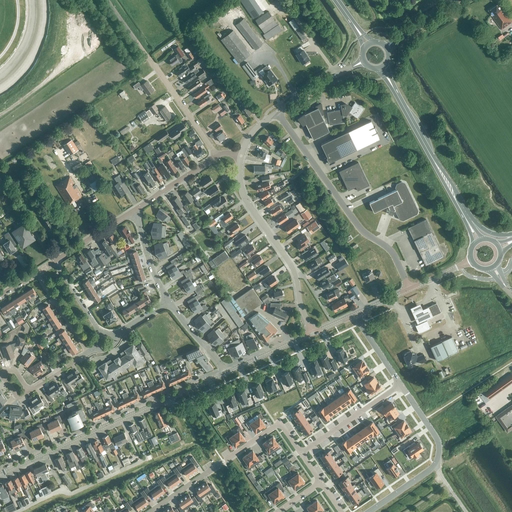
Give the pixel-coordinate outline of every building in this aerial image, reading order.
[(240,0),(253,19),(265,10),(258,0),(240,0)] [(502,29),(511,22),(511,20),(499,3),(488,11),(502,29)] [(264,33),(277,24),(268,11),(255,20),(264,33)] [(255,50),(263,44),(243,19),(236,25),(255,50)] [(267,40),(282,30),(278,24),(263,35),(267,40)] [(302,40),(306,37),(299,27),(295,30),(302,40)] [(221,39),(239,63),(251,54),(233,30),(221,39)] [(160,49),(162,51),(172,45),(176,41),(174,39),(170,43),(166,46),(166,45),(160,49)] [(178,54),(175,56),(175,55),(171,58),(168,60),(172,65),(179,61),(180,63),(183,61),(180,57),(184,55),(178,46),(174,49),(178,54)] [(296,54),(302,63),(309,59),(306,55),(303,50),(296,54)] [(252,80),(257,76),(247,62),(242,66),(252,80)] [(179,69),(180,70),(177,73),(179,76),(186,72),(188,74),(196,69),(193,65),(189,68),(186,64),(179,69)] [(262,69),(265,72),(265,73),(261,76),(269,86),(277,79),(270,70),(269,70),(266,66),(262,69)] [(199,71),(197,68),(184,77),(185,78),(182,79),(186,84),(196,76),(195,75),(196,74),(195,73),(199,71)] [(205,73),(203,69),(196,74),(199,78),(205,73)] [(215,78),(219,84),(225,79),(221,74),(215,78)] [(201,84),(200,82),(203,79),(201,76),(194,81),(195,82),(189,87),(191,91),(201,84)] [(148,95),(154,90),(147,81),(141,85),(139,82),(133,86),(135,89),(138,87),(141,91),(144,89),(148,95)] [(200,90),(194,94),(196,98),(207,91),(205,89),(209,86),(207,84),(200,89),(200,90)] [(129,98),(123,91),(119,94),(122,99),(124,98),(126,101),(129,98)] [(200,107),(210,100),(209,97),(211,95),(210,93),(204,98),(198,103),(200,107)] [(251,113),(247,108),(249,106),(243,97),(238,100),(241,104),(240,105),(239,107),(240,109),(241,110),(246,116),(247,116),(249,115),(249,114),(251,113)] [(350,108),(346,105),(345,111),(348,113),(349,112),(358,118),(364,109),(355,102),(350,108)] [(159,110),(157,107),(154,104),(148,108),(149,109),(145,112),(144,110),(138,115),(143,123),(150,118),(149,117),(153,114),(153,115),(156,112),(159,116),(162,115),(166,120),(172,116),(165,106),(159,110)] [(308,133),(313,139),(317,138),(317,137),(329,131),(321,115),(323,114),(321,104),(312,109),(313,110),(304,114),(298,118),(302,124),(305,123),(309,132),(308,133)] [(345,111),(346,105),(341,106),(341,109),(327,112),(329,125),(344,122),(343,115),(344,114),(346,115),(345,116),(348,113),(345,111)] [(239,124),(244,121),(237,111),(232,115),(236,121),(237,121),(239,124)] [(334,160),(357,149),(379,138),(376,132),(377,132),(374,126),(373,127),(370,120),(348,131),(321,144),(327,157),(326,157),(326,156),(325,156),(329,164),(335,161),(335,160),(334,161),(334,160)] [(222,130),(221,128),(222,127),(219,122),(213,127),(216,131),(218,133),(215,135),(220,142),(227,136),(223,130),(222,130)] [(186,128),(183,124),(170,133),(174,139),(182,134),(181,132),(186,128)] [(127,126),(119,131),(122,135),(128,132),(127,131),(129,129),(127,126)] [(156,138),(159,142),(169,135),(166,130),(156,138)] [(268,137),(264,141),(269,146),(272,149),(277,145),(275,143),(273,141),(268,137)] [(65,144),(72,154),(80,149),(73,139),(65,144)] [(143,148),(146,152),(152,148),(149,143),(143,148)] [(198,158),(205,153),(200,146),(198,147),(196,144),(193,146),(195,149),(193,151),(198,158)] [(157,154),(163,150),(160,145),(154,149),(157,154)] [(184,147),(182,148),(187,155),(189,154),(191,152),(188,147),(187,145),(184,147)] [(167,154),(173,150),(170,146),(164,150),(167,154)] [(257,152),(256,155),(256,156),(257,156),(256,156),(264,159),(265,157),(269,159),(271,155),(266,153),(267,152),(261,149),(259,153),(258,152),(258,153),(257,152)] [(157,154),(160,158),(166,154),(164,150),(157,154)] [(186,165),(190,162),(184,153),(181,155),(183,158),(182,159),(186,165)] [(111,161),(113,165),(120,161),(118,156),(111,161)] [(180,169),(184,166),(177,156),(175,158),(177,161),(175,162),(180,169)] [(280,166),(274,165),(273,165),(273,168),(278,169),(280,169),(283,166),(286,159),(284,157),(280,166)] [(169,159),(167,160),(165,162),(172,173),(173,172),(174,173),(175,172),(175,171),(177,170),(169,159)] [(358,162),(339,171),(348,190),(355,187),(357,190),(369,185),(358,162)] [(158,167),(157,168),(161,174),(162,174),(165,178),(166,178),(167,178),(168,177),(168,176),(170,175),(167,171),(168,171),(167,170),(163,164),(161,165),(158,167)] [(265,164),(264,166),(254,166),(253,166),(253,173),(254,173),(264,173),(268,173),(268,168),(271,168),(272,165),(265,164)] [(139,176),(142,174),(138,170),(136,168),(135,166),(133,167),(135,169),(139,176)] [(160,175),(155,167),(154,166),(151,167),(156,175),(154,176),(158,182),(159,182),(160,182),(160,181),(162,179),(159,175),(160,175)] [(140,177),(133,167),(133,168),(132,167),(130,169),(133,174),(136,179),(139,177),(135,172),(136,172),(140,177)] [(153,180),(148,172),(143,175),(145,179),(144,181),(145,183),(147,182),(151,187),(152,187),(153,186),(155,184),(153,180)] [(114,193),(116,196),(117,196),(117,197),(125,192),(120,185),(123,183),(118,175),(114,178),(117,183),(111,187),(114,192),(114,193)] [(75,212),(83,206),(78,199),(82,196),(70,176),(56,185),(68,205),(70,204),(71,205),(75,212)] [(205,187),(213,181),(210,176),(201,182),(203,184),(201,185),(203,188),(205,187)] [(96,180),(91,183),(94,188),(99,185),(96,180)] [(268,181),(263,184),(263,183),(256,186),(258,191),(262,190),(262,191),(271,187),(268,181)] [(135,182),(133,183),(131,184),(137,194),(139,192),(140,194),(145,191),(140,184),(138,185),(135,182)] [(396,190),(383,196),(369,203),(374,212),(388,205),(389,209),(388,213),(392,215),(394,210),(395,210),(399,219),(403,220),(416,214),(418,210),(405,183),(401,182),(397,184),(395,188),(396,190)] [(211,197),(220,191),(216,185),(208,191),(211,197)] [(198,195),(202,192),(198,187),(191,192),(195,197),(198,195)] [(269,195),(276,191),(274,187),(267,191),(267,190),(264,192),(264,193),(260,195),(262,199),(266,197),(266,198),(270,195),(269,195)] [(280,201),(285,199),(295,192),(293,189),(289,191),(287,193),(278,198),(280,201)] [(188,204),(193,200),(187,192),(182,195),(188,204)] [(289,205),(294,201),(291,196),(286,199),(289,205)] [(184,212),(180,207),(183,205),(177,197),(172,201),(177,209),(176,210),(180,215),(184,212)] [(224,197),(221,199),(220,197),(203,208),(205,211),(211,206),(212,207),(216,205),(215,204),(216,203),(220,208),(228,202),(224,197)] [(268,207),(276,201),(274,198),(271,200),(270,197),(264,201),(268,207)] [(300,212),(301,212),(306,208),(301,201),(295,205),(300,212)] [(273,215),(282,210),(284,208),(281,203),(270,210),(273,215)] [(160,209),(156,215),(163,220),(163,219),(167,222),(170,217),(167,215),(160,209)] [(293,212),(291,209),(288,211),(285,214),(285,213),(276,219),(279,224),(288,218),(286,216),(293,212)] [(312,216),(307,209),(300,213),(305,221),(312,216)] [(222,217),(223,217),(218,220),(223,227),(228,224),(227,223),(231,220),(230,219),(233,217),(229,212),(222,217)] [(54,214),(49,217),(47,218),(45,214),(42,216),(45,220),(43,222),(48,229),(47,230),(48,230),(52,228),(51,227),(54,225),(53,223),(58,220),(54,214)] [(192,222),(197,230),(201,227),(197,221),(196,219),(192,222)] [(412,236),(430,227),(426,219),(408,227),(412,236)] [(288,233),(295,228),(298,226),(295,220),(291,223),(285,227),(286,230),(287,232),(288,232),(288,233)] [(320,227),(315,221),(306,227),(311,233),(320,227)] [(25,224),(17,229),(14,231),(12,232),(16,237),(16,236),(23,246),(34,238),(29,230),(30,230),(28,227),(27,228),(25,224)] [(237,224),(227,231),(231,236),(238,231),(237,230),(240,228),(237,224)] [(129,245),(134,242),(130,234),(129,234),(130,233),(129,232),(130,232),(129,230),(128,230),(127,229),(125,226),(122,229),(119,231),(122,235),(124,238),(126,237),(129,241),(128,242),(129,245)] [(430,227),(412,236),(419,252),(420,251),(421,253),(422,253),(426,260),(429,261),(440,256),(442,252),(430,227)] [(311,241),(322,234),(320,229),(308,236),(311,241)] [(10,254),(13,252),(12,252),(16,249),(12,243),(14,242),(8,232),(4,235),(7,242),(4,244),(8,251),(10,254)] [(116,246),(119,244),(115,238),(113,234),(108,237),(112,243),(114,242),(116,246)] [(298,244),(297,245),(298,247),(299,247),(298,248),(300,250),(301,250),(307,246),(306,243),(308,242),(309,241),(308,239),(305,234),(297,240),(300,243),(298,244)] [(248,239),(245,235),(236,241),(240,247),(249,241),(247,240),(248,239)] [(232,239),(223,245),(225,248),(234,242),(232,239)] [(106,249),(107,250),(105,251),(107,256),(113,252),(109,246),(109,247),(105,240),(102,241),(100,242),(100,243),(99,243),(104,250),(106,249)] [(156,253),(169,247),(166,242),(162,244),(162,242),(154,246),(156,253)] [(243,252),(245,254),(247,258),(250,256),(249,254),(255,249),(252,245),(246,250),(243,252)] [(169,247),(156,253),(160,259),(168,256),(167,254),(171,253),(169,247)] [(318,253),(314,247),(309,250),(309,252),(303,256),(304,258),(305,260),(306,260),(309,258),(309,259),(313,257),(318,253)] [(89,259),(91,258),(92,260),(92,262),(90,262),(93,266),(98,263),(90,250),(87,251),(85,252),(85,253),(89,259)] [(128,260),(138,256),(136,251),(130,253),(131,257),(130,257),(129,256),(127,257),(128,260)] [(212,260),(216,266),(229,257),(224,251),(212,260)] [(77,257),(81,263),(79,264),(83,271),(90,266),(86,261),(85,261),(81,254),(77,257)] [(109,262),(107,258),(106,259),(102,254),(95,258),(101,267),(109,262)] [(327,258),(330,262),(336,258),(333,254),(327,258)] [(253,261),(251,262),(254,268),(263,261),(262,260),(263,260),(260,255),(253,260),(253,261)] [(315,260),(315,261),(309,265),(310,267),(310,268),(311,269),(312,270),(315,268),(319,266),(317,264),(322,261),(320,256),(315,260)] [(172,263),(166,267),(169,273),(177,268),(175,265),(178,263),(178,262),(177,260),(175,258),(170,261),(172,263)] [(344,259),(335,265),(339,270),(348,265),(344,259)] [(240,269),(248,264),(246,261),(238,266),(240,269)] [(139,262),(134,264),(135,268),(134,268),(133,267),(130,268),(131,271),(141,268),(139,262)] [(264,276),(271,271),(268,266),(261,271),(258,273),(260,275),(262,274),(264,276)] [(318,280),(330,272),(327,267),(319,272),(319,273),(315,275),(316,277),(316,278),(317,279),(318,279),(318,280)] [(177,268),(169,273),(173,279),(183,273),(185,275),(190,272),(189,269),(185,272),(184,270),(182,270),(180,272),(177,268)] [(366,282),(374,278),(371,270),(363,274),(366,282)] [(247,276),(250,280),(257,275),(254,271),(247,276)] [(187,278),(181,282),(184,288),(192,283),(190,279),(193,277),(193,276),(190,272),(185,275),(187,278)] [(143,273),(137,275),(138,278),(134,279),(135,282),(139,280),(139,281),(145,279),(143,273)] [(327,279),(320,283),(322,286),(321,287),(322,288),(323,288),(323,289),(330,285),(329,283),(332,281),(332,282),(337,279),(334,274),(326,278),(327,279)] [(271,286),(278,281),(274,276),(267,281),(264,284),(266,286),(269,284),(271,286)] [(86,288),(95,282),(93,280),(91,281),(91,283),(90,283),(88,279),(83,283),(86,288)] [(96,284),(95,282),(86,288),(89,293),(94,289),(92,286),(93,285),(94,286),(96,284)] [(192,283),(184,288),(188,294),(194,290),(196,292),(201,289),(200,287),(199,285),(197,285),(195,286),(192,283)] [(32,288),(27,291),(33,301),(35,299),(34,297),(33,297),(32,296),(36,293),(32,288)] [(245,315),(262,302),(252,288),(234,300),(245,315)] [(334,291),(326,295),(328,298),(328,300),(329,300),(329,301),(337,297),(340,296),(338,292),(340,291),(338,288),(334,291)] [(350,290),(352,292),(348,295),(347,294),(344,296),(345,299),(349,297),(351,300),(355,297),(354,296),(356,295),(357,295),(352,288),(350,290)] [(97,293),(94,289),(89,293),(92,298),(101,292),(100,290),(97,291),(97,293)] [(197,295),(187,301),(191,307),(199,302),(196,299),(199,297),(199,296),(199,294),(203,292),(201,289),(196,292),(197,295)] [(283,300),(283,296),(282,290),(273,292),(274,296),(271,296),(272,299),(275,298),(279,297),(279,301),(283,300)] [(33,301),(27,291),(22,295),(25,300),(29,298),(30,299),(29,300),(31,302),(33,301)] [(103,294),(101,292),(92,298),(95,303),(101,299),(98,295),(99,295),(100,295),(103,294)] [(142,298),(145,303),(150,300),(147,295),(145,292),(142,293),(145,297),(142,298)] [(25,300),(22,295),(17,298),(23,307),(25,306),(23,303),(23,304),(22,303),(25,300)] [(145,303),(142,298),(138,301),(138,300),(138,298),(137,296),(135,298),(140,307),(145,303)] [(23,307),(17,298),(11,301),(15,307),(19,304),(20,306),(19,306),(20,309),(23,307)] [(136,302),(132,305),(135,310),(140,307),(135,298),(132,299),(134,301),(135,301),(136,302)] [(336,301),(337,303),(332,305),(333,309),(334,310),(334,311),(335,311),(340,309),(341,309),(342,309),(342,308),(347,305),(344,298),(336,301)] [(15,307),(11,301),(6,305),(12,314),(15,313),(13,310),(12,310),(11,309),(15,307)] [(127,302),(125,304),(131,313),(135,310),(132,305),(128,307),(128,306),(128,305),(127,302)] [(199,302),(191,307),(195,313),(201,310),(202,312),(208,309),(206,306),(205,305),(204,304),(201,306),(199,302)] [(110,303),(107,305),(105,306),(108,311),(109,310),(109,311),(103,315),(109,323),(110,323),(112,322),(112,321),(116,318),(111,310),(114,308),(110,303)] [(280,308),(280,304),(280,303),(270,303),(270,308),(274,310),(272,315),(283,320),(287,312),(280,309),(280,308)] [(436,303),(427,307),(431,316),(440,312),(436,303)] [(131,313),(125,304),(123,305),(124,308),(126,308),(122,311),(126,316),(131,313)] [(420,304),(410,309),(417,324),(432,317),(427,307),(422,310),(420,304)] [(1,308),(6,316),(9,314),(10,315),(12,314),(6,305),(1,308)] [(42,316),(51,310),(48,305),(42,308),(45,312),(44,313),(43,312),(40,314),(42,316)] [(51,310),(42,316),(43,318),(46,317),(45,316),(47,315),(49,319),(55,315),(51,310)] [(277,330),(269,322),(258,312),(248,319),(257,331),(260,334),(259,335),(264,341),(269,338),(277,330)] [(198,327),(209,318),(205,314),(202,316),(201,315),(195,321),(198,327)] [(55,315),(49,319),(52,322),(50,323),(50,322),(47,324),(49,326),(58,320),(55,315)] [(19,325),(23,322),(24,321),(20,316),(15,319),(19,325)] [(212,322),(209,318),(198,327),(204,331),(210,326),(209,325),(212,322)] [(62,326),(58,320),(49,326),(50,329),(53,327),(52,326),(53,325),(56,329),(62,326)] [(427,320),(415,325),(419,333),(430,328),(427,320)] [(4,334),(10,330),(7,325),(1,329),(4,334)] [(211,341),(222,332),(218,328),(215,331),(214,330),(208,335),(211,341)] [(58,341),(68,335),(64,330),(59,333),(61,337),(60,338),(59,337),(57,339),(58,341)] [(225,337),(222,332),(211,341),(217,346),(223,341),(222,340),(225,337)] [(250,348),(257,346),(253,337),(251,334),(246,336),(247,340),(246,340),(250,348)] [(68,335),(58,341),(60,343),(62,342),(62,341),(63,340),(65,344),(71,340),(68,335)] [(437,360),(448,355),(458,351),(451,336),(442,341),(430,346),(437,360)] [(10,344),(2,347),(7,359),(14,356),(13,352),(14,350),(16,346),(21,348),(25,340),(19,337),(16,344),(13,343),(10,345),(10,344)] [(238,339),(233,342),(239,354),(245,350),(241,343),(240,343),(238,339)] [(71,340),(65,344),(68,348),(67,348),(66,348),(63,349),(65,352),(74,345),(71,340)] [(239,354),(233,342),(228,344),(229,348),(228,348),(232,356),(239,354)] [(105,362),(98,367),(106,379),(133,362),(135,366),(143,360),(139,354),(142,353),(144,356),(148,354),(141,343),(137,346),(140,349),(137,351),(133,345),(125,350),(120,353),(122,356),(119,357),(118,357),(114,359),(115,360),(112,362),(110,360),(105,363),(105,362)] [(78,351),(74,345),(65,352),(66,354),(69,352),(68,351),(70,350),(72,354),(78,351)] [(23,355),(20,359),(24,363),(27,366),(35,357),(31,353),(28,350),(24,346),(21,353),(23,355)] [(186,353),(186,354),(189,359),(195,356),(197,358),(195,360),(196,361),(198,360),(207,370),(213,368),(203,356),(205,354),(199,347),(186,353)] [(342,348),(336,351),(339,358),(337,359),(339,364),(342,363),(341,361),(347,358),(346,357),(347,357),(345,352),(344,352),(342,348)] [(41,353),(46,361),(50,358),(45,350),(41,353)] [(415,361),(421,363),(426,361),(423,354),(417,357),(416,354),(415,355),(414,354),(413,353),(412,353),(410,351),(406,353),(405,354),(404,354),(404,355),(404,356),(403,357),(407,365),(415,361)] [(327,355),(320,358),(325,368),(331,366),(333,370),(337,369),(333,359),(329,361),(327,355)] [(316,360),(309,363),(312,368),(310,369),(312,375),(314,374),(315,375),(321,372),(316,360)] [(349,370),(351,368),(354,373),(365,365),(366,365),(363,361),(362,360),(356,365),(354,362),(347,367),(349,370)] [(43,367),(40,362),(30,368),(32,372),(33,372),(36,376),(43,371),(41,368),(43,367)] [(365,365),(354,373),(358,377),(357,378),(359,381),(364,377),(363,375),(369,370),(365,365)] [(299,367),(292,370),(297,380),(303,378),(305,381),(308,380),(305,372),(302,374),(299,367)] [(185,378),(183,372),(180,374),(177,369),(175,370),(180,380),(185,378)] [(79,372),(76,374),(74,371),(69,374),(75,382),(77,381),(79,383),(84,379),(79,372)] [(284,381),(281,382),(285,391),(288,389),(287,386),(293,384),(288,372),(281,375),(282,377),(284,381)] [(511,373),(511,374),(486,393),(490,399),(511,382),(511,373)] [(69,374),(64,377),(67,382),(65,384),(70,392),(73,390),(70,386),(75,382),(69,374)] [(174,383),(172,377),(169,379),(167,374),(164,375),(166,380),(169,385),(174,383)] [(363,385),(366,390),(377,382),(374,377),(367,381),(365,379),(359,383),(361,386),(363,385)] [(268,381),(266,382),(268,387),(266,387),(268,391),(270,390),(270,391),(277,389),(277,388),(279,387),(277,383),(275,384),(272,378),(268,380),(268,381)] [(152,381),(150,382),(154,392),(160,390),(157,384),(154,386),(152,381)] [(59,387),(56,382),(51,386),(57,394),(62,391),(65,396),(68,394),(62,386),(60,387),(59,387)] [(377,382),(366,390),(369,394),(368,395),(370,398),(375,395),(373,392),(381,387),(380,386),(380,385),(378,383),(379,383),(378,383),(377,382)] [(255,394),(252,395),(255,402),(264,398),(263,395),(259,384),(253,387),(255,394)] [(51,386),(46,389),(49,393),(49,394),(47,396),(51,402),(54,400),(52,397),(57,394),(51,386)] [(149,395),(146,389),(143,390),(141,386),(139,387),(141,391),(141,392),(143,397),(149,395)] [(345,392),(351,401),(356,398),(350,389),(345,392)] [(244,391),(237,393),(242,404),(248,401),(249,405),(253,403),(250,397),(247,398),(244,391)] [(344,391),(340,394),(346,404),(351,401),(345,392),(344,391)] [(134,401),(132,396),(129,397),(126,392),(124,393),(129,404),(134,401)] [(340,394),(335,397),(342,407),(346,404),(340,394)] [(39,395),(34,398),(40,407),(44,404),(46,407),(49,405),(45,398),(43,400),(42,400),(39,395)] [(229,404),(226,406),(229,412),(233,411),(231,407),(237,405),(233,395),(227,398),(229,404)] [(123,406),(121,401),(118,402),(116,397),(113,398),(115,403),(118,409),(123,406)] [(335,397),(331,400),(337,410),(342,407),(335,397)] [(32,406),(32,407),(29,409),(33,414),(36,412),(41,409),(40,407),(34,398),(29,402),(32,406)] [(331,400),(326,403),(327,405),(333,413),(337,410),(331,400)] [(380,411),(384,415),(395,408),(395,407),(394,406),(395,406),(394,406),(392,404),(393,403),(392,403),(392,402),(384,408),(382,405),(377,409),(379,411),(380,411)] [(215,403),(208,406),(213,416),(219,414),(220,416),(223,415),(221,410),(218,411),(215,403)] [(101,404),(99,405),(104,415),(109,413),(106,407),(103,409),(101,404)] [(323,408),(329,416),(333,413),(327,405),(323,408)] [(4,410),(0,414),(0,415),(3,418),(5,416),(9,416),(9,420),(15,420),(15,417),(16,407),(10,406),(10,412),(9,412),(6,412),(4,410)] [(322,406),(317,410),(324,420),(329,416),(323,408),(322,406)] [(511,406),(499,417),(508,430),(511,426),(511,406)] [(16,407),(15,417),(20,418),(20,419),(26,419),(28,418),(31,416),(27,410),(27,409),(24,411),(22,411),(22,407),(16,407)] [(301,407),(291,414),(294,419),(302,414),(305,412),(301,407)] [(72,415),(68,416),(73,427),(82,423),(81,421),(87,418),(82,408),(72,412),(72,413),(71,413),(72,415)] [(395,408),(384,415),(387,420),(386,420),(388,423),(394,420),(392,417),(398,413),(395,408)] [(98,418),(96,412),(93,413),(90,409),(88,410),(90,415),(93,420),(98,418)] [(162,410),(155,414),(161,428),(169,425),(162,410)] [(259,417),(254,420),(260,429),(265,426),(261,420),(263,418),(260,413),(257,415),(259,417)] [(302,414),(294,419),(298,424),(306,419),(302,414)] [(56,430),(61,427),(59,422),(62,421),(59,415),(54,418),(55,420),(52,421),(56,430)] [(147,425),(144,418),(138,421),(142,428),(145,427),(147,432),(146,432),(148,437),(152,435),(147,425)] [(48,420),(46,421),(45,419),(43,421),(46,428),(49,427),(51,432),(56,430),(52,421),(49,423),(48,420)] [(306,419),(298,424),(301,429),(309,424),(309,423),(306,419)] [(260,429),(254,420),(250,424),(248,421),(245,423),(248,428),(251,426),(255,432),(260,429)] [(390,426),(392,429),(393,428),(396,433),(407,425),(406,423),(404,421),(397,425),(395,422),(390,426)] [(309,424),(301,429),(305,434),(315,427),(311,422),(309,423),(309,424)] [(372,422),(368,425),(373,434),(374,435),(379,432),(372,422)] [(39,438),(44,436),(41,430),(44,429),(41,423),(37,426),(38,428),(35,429),(39,438)] [(144,440),(143,437),(140,432),(139,432),(136,426),(135,426),(133,423),(128,426),(131,432),(134,431),(138,439),(140,442),(144,440)] [(368,426),(363,428),(369,437),(373,434),(368,425),(367,425),(368,426)] [(407,425),(396,433),(399,438),(401,441),(406,437),(404,435),(410,430),(408,427),(409,427),(407,425)] [(234,434),(240,443),(245,440),(243,437),(241,433),(243,432),(240,427),(237,429),(239,431),(234,434)] [(39,438),(35,429),(32,431),(31,428),(26,431),(28,436),(31,435),(34,440),(39,438)] [(363,428),(359,432),(365,440),(369,437),(363,428)] [(20,447),(25,445),(22,439),(25,438),(22,432),(18,435),(19,437),(16,438),(20,447)] [(177,432),(168,436),(171,443),(180,439),(177,432)] [(359,432),(354,435),(360,443),(365,440),(359,432)] [(117,445),(127,440),(124,433),(113,438),(117,445)] [(240,443),(234,434),(229,437),(228,435),(225,437),(228,442),(231,440),(235,446),(240,443)] [(108,435),(102,438),(105,444),(103,445),(107,453),(112,450),(114,455),(118,453),(115,448),(112,441),(111,441),(108,435)] [(354,435),(350,438),(356,446),(355,446),(357,448),(361,444),(360,443),(354,435)] [(20,447),(16,438),(13,440),(12,437),(7,440),(9,445),(12,444),(15,449),(20,447)] [(272,437),(268,440),(275,451),(280,448),(276,441),(272,437)] [(346,440),(345,441),(351,449),(352,449),(351,449),(355,446),(356,446),(350,438),(346,441),(346,440)] [(101,444),(99,444),(97,440),(93,442),(98,453),(98,452),(100,456),(98,457),(102,467),(106,466),(102,455),(107,453),(103,445),(102,445),(101,444)] [(275,451),(268,440),(263,443),(267,449),(265,451),(268,456),(275,451)] [(345,441),(341,444),(347,452),(351,449),(345,441)] [(415,445),(413,442),(403,450),(406,454),(410,452),(412,456),(413,455),(413,456),(418,453),(418,452),(423,448),(422,447),(423,447),(420,443),(419,444),(419,442),(415,445)] [(94,462),(98,460),(90,443),(86,445),(87,447),(86,447),(89,453),(90,453),(92,458),(92,457),(94,462)] [(85,454),(85,455),(81,447),(76,449),(82,462),(87,460),(86,457),(85,454)] [(247,454),(255,465),(262,460),(259,455),(257,457),(252,450),(247,454)] [(331,450),(320,457),(324,462),(332,456),(330,454),(332,452),(331,450)] [(66,454),(68,458),(66,459),(70,468),(75,466),(77,470),(80,468),(72,451),(66,454)] [(244,465),(248,470),(255,465),(247,454),(243,457),(247,463),(244,465)] [(63,471),(65,470),(64,466),(65,465),(61,456),(55,459),(59,469),(61,467),(63,471)] [(191,462),(187,465),(193,473),(197,470),(195,466),(197,464),(192,456),(189,459),(191,462)] [(332,456),(324,462),(327,467),(335,461),(332,456)] [(124,466),(131,463),(128,457),(122,461),(124,466)] [(390,465),(386,468),(392,476),(399,472),(397,469),(398,469),(396,466),(395,467),(390,459),(387,461),(390,465)] [(335,461),(327,467),(331,472),(339,466),(338,466),(335,461)] [(120,469),(117,462),(112,465),(114,468),(115,471),(120,469)] [(45,464),(39,467),(42,473),(46,480),(49,478),(47,474),(46,474),(44,472),(48,470),(45,464)] [(193,473),(187,465),(182,468),(180,465),(177,467),(182,474),(185,472),(188,476),(193,473)] [(339,466),(331,472),(334,477),(344,470),(340,465),(338,466),(339,466)] [(42,473),(39,467),(34,469),(37,475),(40,474),(43,481),(46,480),(42,473)] [(170,476),(176,484),(181,481),(178,477),(181,475),(176,468),(173,470),(175,473),(170,476)] [(371,481),(368,483),(371,486),(374,484),(376,487),(377,488),(380,486),(379,485),(383,482),(379,476),(382,474),(378,468),(372,472),(373,474),(369,477),(371,481)] [(32,484),(34,483),(33,479),(34,478),(31,471),(25,473),(29,481),(30,480),(32,484)] [(297,472),(293,476),(299,485),(304,482),(297,472)] [(25,483),(28,482),(24,474),(23,474),(22,475),(21,476),(19,477),(21,482),(24,488),(27,487),(25,483)] [(61,477),(65,483),(67,484),(70,482),(65,475),(61,477)] [(176,484),(170,476),(166,479),(164,476),(161,478),(166,486),(168,484),(171,488),(176,484)] [(299,485),(293,476),(288,479),(287,477),(284,479),(287,484),(290,483),(294,489),(299,485)] [(348,476),(339,483),(342,488),(350,483),(352,481),(348,476)] [(18,486),(21,485),(18,477),(17,478),(16,477),(15,478),(14,479),(12,480),(15,485),(14,485),(17,491),(20,490),(18,486)] [(154,487),(160,496),(165,492),(162,488),(165,486),(159,479),(156,481),(159,484),(154,487)] [(18,496),(17,494),(11,481),(9,481),(5,483),(9,490),(12,488),(13,491),(16,497),(18,496)] [(206,482),(201,486),(206,494),(211,491),(213,494),(217,492),(211,484),(209,486),(206,482)] [(271,488),(279,499),(284,496),(279,490),(283,487),(279,482),(271,488)] [(350,483),(342,488),(346,493),(353,488),(356,486),(354,484),(352,485),(350,483)] [(2,498),(5,497),(8,495),(7,492),(5,488),(4,489),(2,485),(0,485),(0,494),(0,495),(2,498)] [(206,494),(201,486),(196,489),(198,493),(196,495),(201,503),(204,500),(202,497),(206,494)] [(160,496),(154,487),(150,490),(147,487),(144,490),(149,497),(152,495),(155,499),(160,496)] [(270,496),(274,503),(279,499),(271,488),(263,494),(266,499),(270,496)] [(353,488),(346,493),(349,498),(357,493),(357,492),(353,488)] [(138,499),(144,507),(148,504),(146,499),(148,498),(143,490),(140,492),(142,495),(138,499)] [(357,493),(349,498),(352,503),(360,498),(363,496),(359,491),(357,492),(357,493)] [(188,494),(183,498),(189,506),(194,503),(196,506),(199,504),(194,496),(191,498),(188,494)] [(189,506),(183,498),(178,501),(181,506),(178,507),(181,511),(185,511),(184,510),(189,506)] [(144,507),(138,499),(133,502),(131,499),(128,501),(133,508),(136,506),(139,510),(144,507)] [(316,500),(312,504),(317,511),(323,511),(324,511),(316,500)] [(91,511),(93,511),(91,508),(94,506),(91,501),(85,504),(87,507),(81,511),(91,511)] [(121,509),(123,511),(130,511),(129,510),(132,509),(127,501),(124,503),(126,506),(121,509)]
